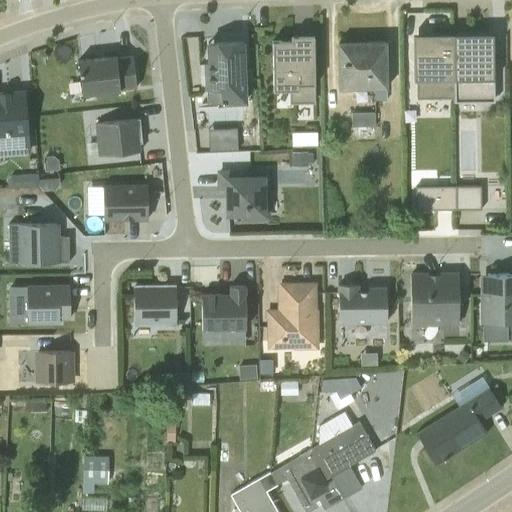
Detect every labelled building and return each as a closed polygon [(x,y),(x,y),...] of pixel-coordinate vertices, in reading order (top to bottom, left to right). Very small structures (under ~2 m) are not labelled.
[(454,102),(472,101),(472,89),(493,88),(492,47),(492,33),(486,34),(452,34),(453,97),(454,102)] [(453,97),(452,34),(413,34),(413,80),(416,81),(417,98),(453,97)] [(290,41),(272,41),(272,89),(288,89),(289,103),(314,102),(312,36),(290,36),(290,41)] [(338,46),(338,89),(374,89),(374,101),(386,100),(385,41),(367,42),(337,42),(338,46)] [(206,103),(220,103),(246,101),(245,80),(251,80),(250,67),(243,67),(241,42),(207,43),(208,62),(204,62),(205,81),(206,103)] [(77,61),(81,94),(119,90),(119,89),(135,87),(132,56),(116,58),(115,57),(77,61)] [(0,155),(29,153),(24,90),(0,91),(0,155)] [(373,112),(351,113),(351,127),(374,126),(373,112)] [(141,143),(139,118),(95,123),(98,156),(139,151),(138,143),(141,143)] [(210,125),(211,148),(239,147),(238,124),(210,125)] [(43,157),(44,171),(58,169),(57,159),(52,156),(43,157)] [(249,172),(219,172),(218,186),(226,187),(227,214),(245,214),(245,217),(266,217),(266,197),(262,196),(262,178),(249,178),(249,172)] [(7,181),(7,187),(37,187),(36,174),(10,175),(7,181)] [(58,178),(47,179),(47,190),(54,190),(59,184),(58,178)] [(458,183),(458,205),(481,205),(482,184),(458,183)] [(103,215),(103,219),(123,219),(123,217),(132,217),(132,219),(147,218),(146,185),(86,187),(87,215),(103,215)] [(8,263),(68,262),(68,239),(64,239),(64,236),(56,236),(56,223),(8,224),(8,263)] [(482,288),(483,322),(487,322),(487,339),(502,338),(502,322),(511,321),(511,274),(487,275),(486,288),(482,288)] [(427,275),(410,276),(410,320),(457,320),(457,323),(458,322),(457,275),(439,275),(439,277),(428,277),(427,275)] [(315,349),(315,283),(277,282),(277,309),(265,309),(267,348),(292,348),(292,349),(315,349)] [(356,284),(338,285),(338,322),(386,321),(385,288),(367,288),(367,292),(357,292),(356,284)] [(15,287),(15,323),(58,322),(58,318),(69,317),(68,286),(15,287)] [(201,295),(201,328),(245,327),(244,286),(229,286),(229,295),(219,295),(219,294),(201,295)] [(133,327),(175,326),(175,287),(132,287),(133,327)] [(69,351),(37,351),(38,382),(70,382),(69,351)] [(267,356),(258,357),(259,373),(268,373),(267,356)] [(171,373),(172,386),(189,385),(188,372),(171,373)] [(415,432),(435,464),(486,432),(479,420),(500,407),(481,376),(480,376),(451,395),(457,405),(415,432)] [(337,393),(351,392),(350,379),(336,379),(337,393)] [(280,396),(297,394),(296,381),(280,381),(280,396)] [(190,393),(190,405),(209,405),(209,393),(190,393)] [(345,406),(354,421),(362,417),(354,401),(345,406)] [(374,451),(358,421),(324,441),(320,434),(312,438),(316,445),(306,451),(323,479),(374,451)] [(280,466),(268,472),(275,484),(286,478),(305,511),(320,504),(323,508),(342,498),(331,480),(325,483),(306,451),(298,455),(297,453),(279,463),(280,466)] [(106,484),(107,457),(83,455),(81,493),(92,494),(93,484),(106,484)] [(276,511),(265,491),(275,484),(268,472),(230,494),(239,511),(276,511)]
